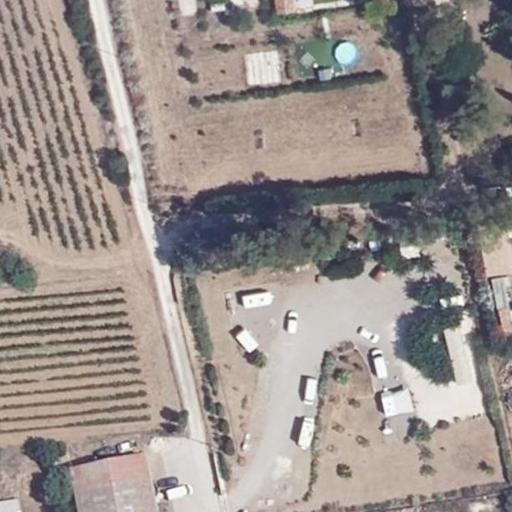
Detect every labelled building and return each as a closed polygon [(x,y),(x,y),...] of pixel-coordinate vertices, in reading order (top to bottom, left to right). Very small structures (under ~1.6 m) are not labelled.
[(296,0),(273,0),(275,11),(298,8),(296,0)] [(508,225),(481,227),(484,272),(511,271),(508,225)] [(491,277),(494,306),(507,304),(503,276),(491,277)] [(453,382),(471,379),(462,321),(444,324),(453,382)] [(80,511),(158,511),(146,455),(72,470),(80,511)]
